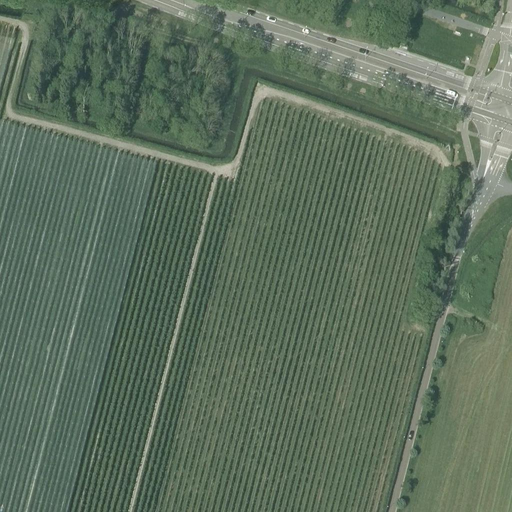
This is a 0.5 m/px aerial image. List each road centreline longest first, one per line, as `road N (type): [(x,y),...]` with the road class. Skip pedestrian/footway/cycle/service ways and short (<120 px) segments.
road 1 (unknown): [(19,111),(227,167),(257,83),(444,145),(460,170),(472,169)]
road 2 (unclassified): [(391,511),(455,258),(484,183)]
road 3 (secondary): [(509,109),(196,0)]
road 4 (unclassified): [(511,40),(386,0)]
